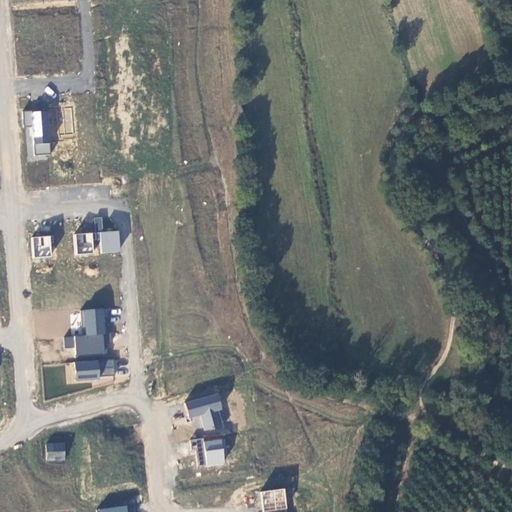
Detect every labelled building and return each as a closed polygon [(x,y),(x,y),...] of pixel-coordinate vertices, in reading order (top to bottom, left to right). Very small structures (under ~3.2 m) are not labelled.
[(23,112),(24,126),(31,126),(34,155),(52,153),(47,109),(23,112)] [(100,252),(120,252),(119,230),(102,231),(101,217),(95,217),(96,235),(100,235),(100,252)] [(74,255),(94,252),(92,232),(72,234),(74,255)] [(30,236),(31,257),(52,256),(51,235),(30,236)] [(83,335),(63,336),(64,348),(75,347),(75,355),(106,354),(104,308),(81,309),(83,335)] [(115,360),(76,359),(75,377),(114,378),(115,360)] [(201,416),(203,431),(224,428),(219,395),(185,400),(188,418),(201,416)] [(223,438),(193,440),(194,466),(225,465),(223,438)] [(63,444),(45,444),(46,461),(65,460),(63,444)] [(288,511),(286,488),(260,491),(261,511),(288,511)]
